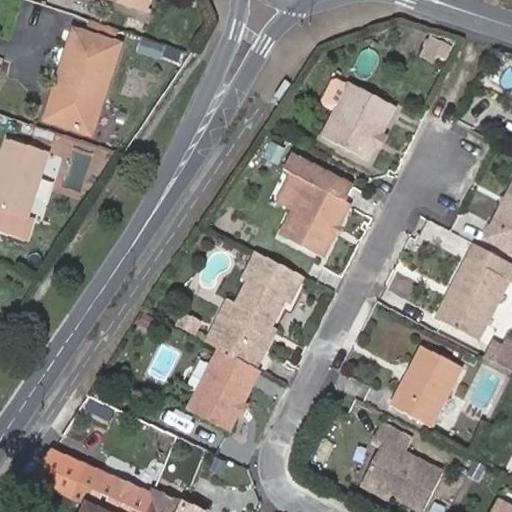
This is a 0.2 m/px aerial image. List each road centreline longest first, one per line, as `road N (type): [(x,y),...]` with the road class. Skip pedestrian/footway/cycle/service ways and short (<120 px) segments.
road 1 (residential): [(316,511),(290,498),(275,443),(480,15)]
road 2 (tertiary): [(0,446),(145,228),(275,0)]
